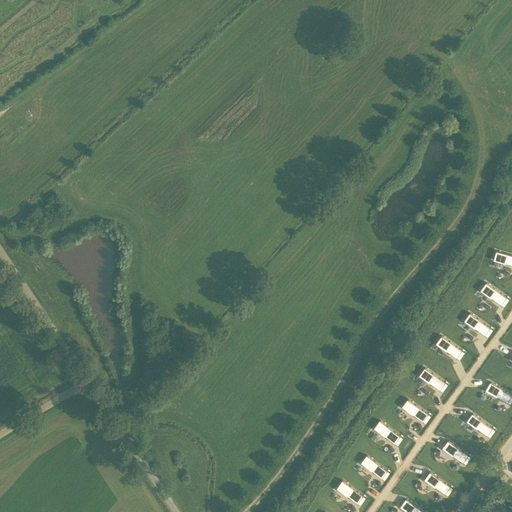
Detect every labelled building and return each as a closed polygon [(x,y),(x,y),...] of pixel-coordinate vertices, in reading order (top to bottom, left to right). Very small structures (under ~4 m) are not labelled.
[(511,254),(497,250),(494,260),(507,263),(511,263),(511,254)] [(483,280),(478,288),(489,295),(502,304),(507,297),(483,280)] [(467,312),(461,319),(472,327),(485,335),(490,328),(467,312)] [(449,342),(443,350),(454,358),(455,357),(467,366),(473,359),(449,342)] [(423,366),(418,374),(429,382),(429,381),(442,390),(447,383),(423,366)] [(511,392),(491,381),(486,389),(498,396),(498,395),(511,403),(511,402),(511,392)] [(401,394),(396,402),(407,410),(407,409),(420,418),(425,411),(401,394)] [(474,414),(468,422),(479,430),(492,439),(497,431),(474,414)] [(386,426),(380,434),(391,442),(391,441),(404,450),(409,443),(386,426)] [(450,441),(444,449),(455,457),(455,456),(468,465),(473,458),(450,441)] [(362,451),(356,459),(367,467),(380,476),(385,468),(362,451)] [(432,473),(426,481),(437,489),(437,488),(450,497),(455,490),(432,473)] [(344,483),(339,491),(350,499),(350,498),(363,507),(368,500),(344,483)] [(510,495),(504,487),(494,495),(500,503),(510,495)] [(423,511),(402,496),(396,504),(407,511),(408,511),(423,511)]
